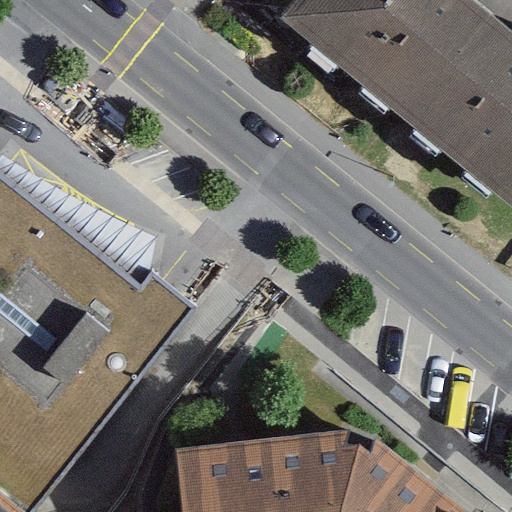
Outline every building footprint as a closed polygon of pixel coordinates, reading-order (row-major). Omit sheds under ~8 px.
[(511,9),(500,0),(289,0),(277,16),(511,200),(511,9)] [(0,171),(0,495),(20,511),(40,511),(203,308),(153,269),(141,283),(0,171)] [(332,511),(359,410),(179,432),(186,511),(332,511)] [(489,511),(359,410),(332,511),(489,511)] [(0,511),(20,511),(0,495),(0,511)]
